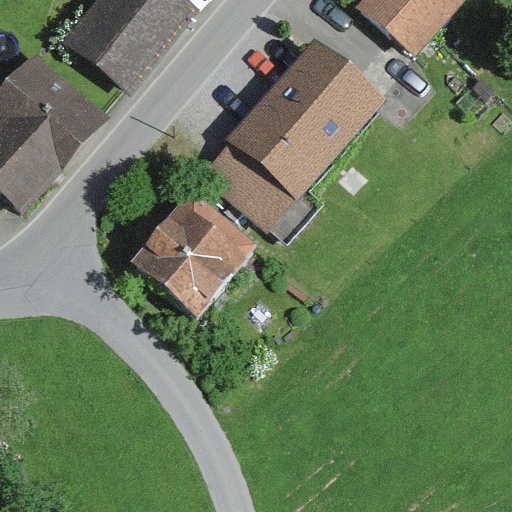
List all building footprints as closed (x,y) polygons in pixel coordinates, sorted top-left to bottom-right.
[(174,0),(115,0),(70,56),(139,111),(208,26),(174,0)] [(377,0),(362,18),(422,70),(483,0),(377,0)] [(324,62),(245,146),(305,201),(384,117),(324,62)] [(43,73),(0,117),(0,196),(30,225),(112,140),(43,73)] [(198,214),(138,278),(204,339),(264,275),(198,214)]
